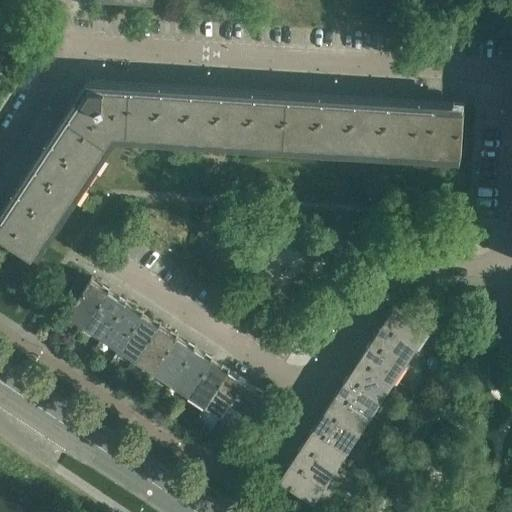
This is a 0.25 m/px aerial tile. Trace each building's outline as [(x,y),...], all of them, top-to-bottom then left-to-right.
[(463,152),(465,107),(105,86),(106,80),(97,79),(96,79),(92,84),(85,84),(85,85),(80,92),(85,95),(4,217),(0,214),(0,231),(33,254),(115,130),(463,152)] [(86,324),(110,288),(92,276),(68,312),(86,324)] [(103,335),(127,299),(110,288),(86,324),(103,335)] [(120,347),(144,311),(127,299),(103,335),(120,347)] [(430,327),(394,304),(382,321),(418,345),(430,327)] [(137,358),(161,322),(144,311),(120,347),(137,358)] [(418,345),(382,321),(371,338),(407,362),(418,345)] [(155,369),(178,333),(161,322),(137,358),(155,369)] [(172,381),(196,345),(178,333),(155,369),(172,381)] [(407,362),(371,338),(360,356),(396,379),(407,362)] [(189,392),(213,356),(196,345),(172,381),(189,392)] [(206,403),(230,367),(213,356),(189,392),(206,403)] [(396,379),(360,356),(348,372),(384,396),(396,379)] [(223,415),(247,379),(230,367),(206,403),(223,415)] [(384,396),(348,372),(337,390),(373,414),(384,396)] [(241,426),(265,390),(247,379),(223,415),(241,426)] [(373,414),(337,390),(325,407),(361,431),(373,414)] [(361,431),(325,407),(314,424),(350,448),(361,431)] [(350,448),(314,424),(303,441),(339,465),(350,448)] [(339,465),(303,441),(291,458),(328,482),(339,465)] [(328,482),(291,458),(280,476),(316,500),(328,482)]
